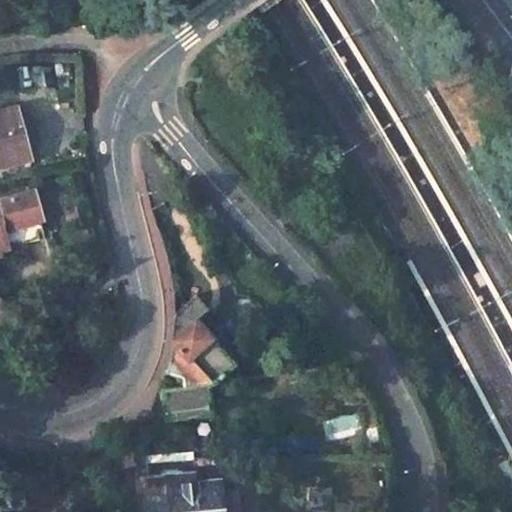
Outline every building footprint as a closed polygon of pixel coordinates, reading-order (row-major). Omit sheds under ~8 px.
[(17,107),(0,111),(0,166),(31,159),(17,107)] [(34,192),(0,200),(0,255),(10,253),(9,247),(39,239),(34,221),(42,219),(34,192)] [(0,299),(0,334),(15,325),(0,299)] [(194,318),(171,338),(170,351),(163,371),(180,376),(181,386),(205,383),(213,382),(234,363),(194,318)] [(181,386),(163,388),(166,417),(209,412),(205,383),(181,386)] [(145,441),(133,442),(136,477),(148,476),(147,457),(145,441)] [(498,460),(511,488),(511,465),(507,456),(503,458),(498,460)] [(193,472),(184,473),(185,486),(195,486),(193,472)] [(148,476),(136,477),(138,498),(169,496),(170,511),(239,511),(238,492),(220,493),(219,483),(195,486),(185,486),(184,473),(148,476)] [(170,511),(169,496),(138,498),(139,511),(170,511)]
